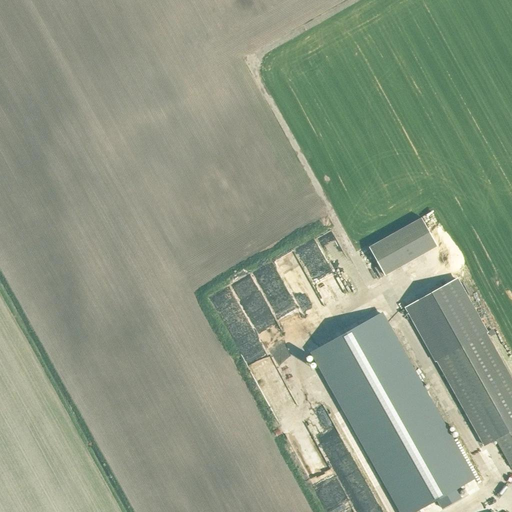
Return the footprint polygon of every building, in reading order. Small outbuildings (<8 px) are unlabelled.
[(377,242),(392,272),(446,245),(431,216),(377,242)] [(486,333),(456,279),(407,307),(437,360),(486,333)] [(474,479),(381,314),(313,352),(402,511),(415,511),(437,500),(442,509),(461,498),(456,489),(474,479)] [(511,380),(486,333),(437,360),(484,446),(496,439),(511,430),(511,380)] [(511,430),(496,439),(511,468),(511,430)] [(355,511),(345,492),(329,500),(335,511),(355,511)]
